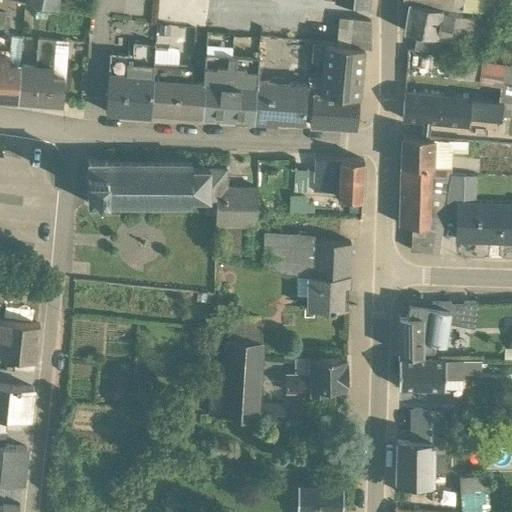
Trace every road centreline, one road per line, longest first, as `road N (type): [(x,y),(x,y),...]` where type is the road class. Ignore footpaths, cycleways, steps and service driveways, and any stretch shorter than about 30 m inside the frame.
road 1 (residential): [(73,133),(387,145)]
road 2 (residential): [(31,511),(60,251)]
road 3 (residential): [(374,511),(382,276)]
road 4 (residential): [(387,145),(387,0)]
road 5 (residential): [(382,276),(387,145)]
road 6 (residential): [(511,280),(382,276)]
